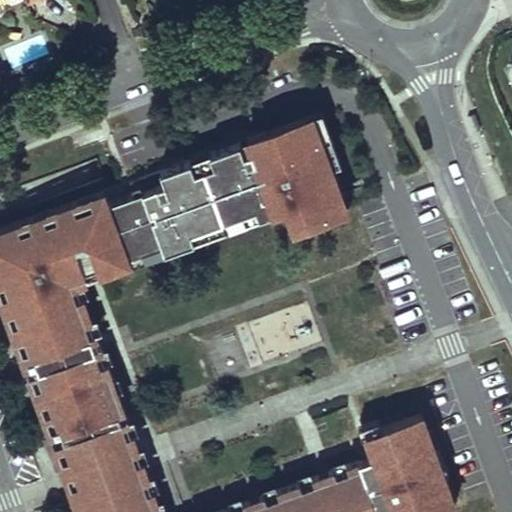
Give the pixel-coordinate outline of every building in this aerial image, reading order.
[(1,46),(8,69),(50,56),(43,33),(1,46)] [(116,398),(121,396),(101,341),(95,343),(91,332),(97,329),(86,298),(80,301),(69,270),(97,260),(99,268),(130,256),(127,250),(161,238),(164,245),(194,234),(191,224),(255,201),(258,210),(285,200),(293,221),(337,205),(333,192),(341,189),(316,121),(307,124),(295,91),(247,108),(252,120),(244,123),(186,143),(182,132),(165,138),(169,150),(157,154),(153,143),(132,151),(136,161),(100,174),(96,164),(0,198),(0,285),(9,282),(26,328),(16,331),(21,347),(32,343),(49,391),(59,417),(48,421),(54,435),(75,428),(84,453),(121,440),(124,438),(126,436),(128,432),(130,429),(130,425),(130,423),(130,420),(125,407),(120,409),(116,398)] [(240,111),(182,132),(186,143),(244,123),(240,111)] [(153,143),(157,154),(169,150),(165,138),(153,143)] [(341,189),(333,192),(337,205),(346,202),(341,189)] [(191,224),(194,234),(258,210),(255,201),(191,224)] [(127,250),(130,256),(164,245),(161,238),(127,250)] [(59,417),(49,391),(39,395),(48,421),(59,417)] [(125,407),(121,396),(116,398),(120,409),(125,407)] [(378,460),(361,467),(358,457),(330,467),(333,475),(322,479),(319,470),(261,492),(264,500),(253,504),(250,496),(206,511),(156,511),(152,498),(158,496),(148,469),(136,473),(86,491),(93,511),(405,511),(413,509),(414,511),(441,511),(455,507),(443,472),(436,475),(430,458),(437,455),(422,414),(368,433),(375,450),(378,460)] [(375,450),(358,457),(361,467),(378,460),(375,450)] [(443,472),(437,455),(430,458),(436,475),(443,472)] [(333,475),(330,467),(319,470),(322,479),(333,475)] [(93,511),(86,491),(76,495),(77,500),(79,506),(81,511),(93,511)] [(264,500),(261,492),(250,496),(253,504),(264,500)]
